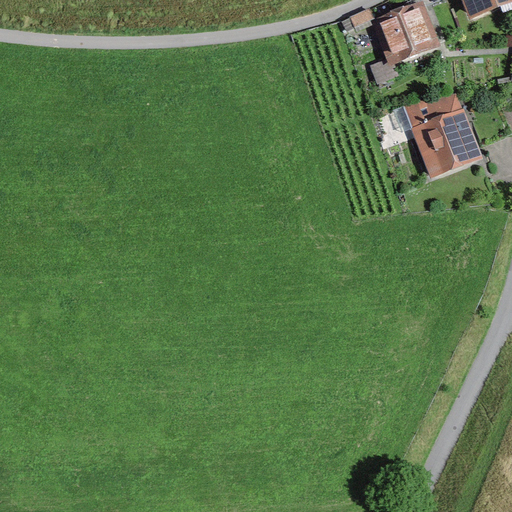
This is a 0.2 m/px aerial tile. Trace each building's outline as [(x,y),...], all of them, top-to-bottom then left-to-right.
[(511,0),(458,0),(471,29),(511,12),(511,0)] [(430,55),(413,11),(371,30),(389,71),(430,55)] [(367,27),(364,15),(344,22),(350,35),(367,27)] [(387,76),(382,65),(364,70),(370,86),(387,76)] [(477,166),(454,99),(397,107),(428,188),(477,166)] [(488,114),(468,118),(474,147),(511,133),(511,105),(488,114)]
